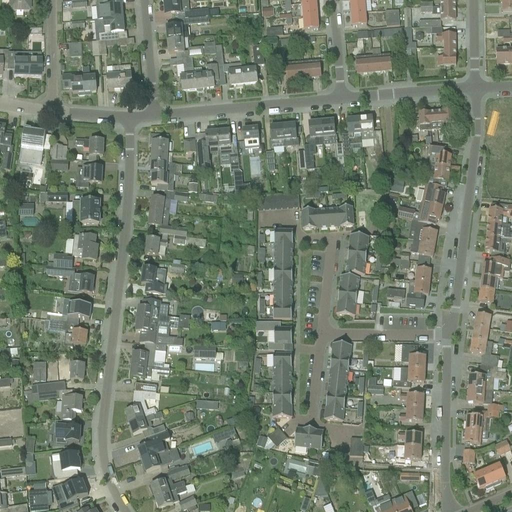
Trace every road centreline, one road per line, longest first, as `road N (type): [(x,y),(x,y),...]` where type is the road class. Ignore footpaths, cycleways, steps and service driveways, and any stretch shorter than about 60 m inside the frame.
road 1 (residential): [(129,119),(102,460),(125,511)]
road 2 (residential): [(475,87),(476,137),(447,335)]
road 3 (residential): [(153,116),(340,97)]
road 4 (residential): [(447,335),(448,511)]
road 5 (residential): [(340,97),(475,87)]
road 6 (residential): [(447,335),(321,334)]
